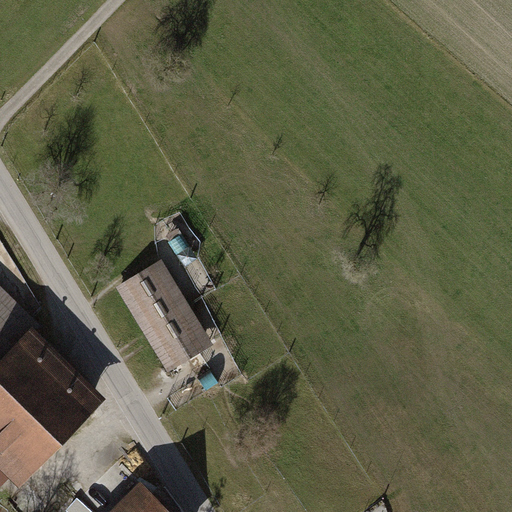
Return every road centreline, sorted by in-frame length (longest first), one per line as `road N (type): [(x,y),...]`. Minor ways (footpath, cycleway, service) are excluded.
road 1 (residential): [(0,181),(205,511)]
road 2 (track): [(0,119),(118,0)]
